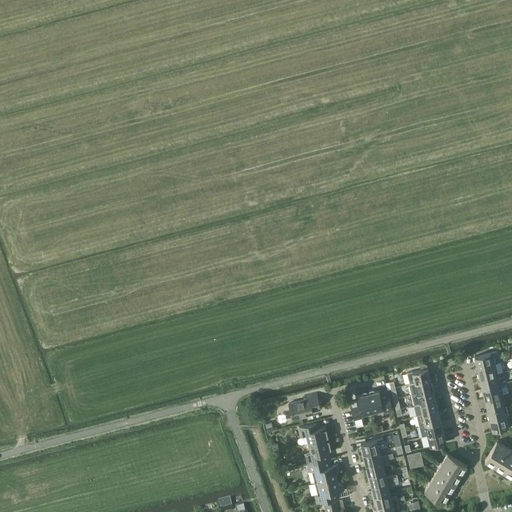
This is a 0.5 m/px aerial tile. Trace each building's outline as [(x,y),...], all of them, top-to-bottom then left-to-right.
[(474,356),(477,366),(495,362),(494,356),(498,355),(497,350),(474,356)] [(498,373),(495,362),(477,366),(480,377),(498,373)] [(431,378),(428,367),(406,373),(409,383),(431,378)] [(500,383),(498,373),(480,377),(482,388),(500,383)] [(411,394),(434,388),(431,378),(409,383),(408,383),(411,394)] [(485,398),(503,394),(500,383),(482,388),(485,398)] [(414,404),(419,403),(436,399),(434,388),(411,394),(414,405),(414,404)] [(379,391),(379,390),(368,392),(373,410),(383,408),(384,411),(392,409),(389,396),(388,389),(379,391)] [(363,416),(362,413),(373,410),(368,392),(357,395),(358,397),(350,399),(351,405),(354,418),(363,416)] [(312,409),(320,407),(316,393),(304,396),(304,399),(289,403),(293,418),(313,413),(312,409)] [(505,404),(503,394),(485,398),(487,409),(505,404)] [(414,404),(414,405),(417,415),(439,409),(436,399),(419,403),(414,404)] [(490,419),(508,415),(505,404),(487,409),(490,419)] [(417,415),(420,425),(441,420),(439,409),(417,415)] [(511,426),(508,415),(490,419),(492,430),(511,426)] [(444,431),(441,420),(420,425),(422,436),(427,435),(444,431)] [(298,426),(301,437),(302,436),(306,435),(308,443),(329,438),(326,425),(321,426),(320,421),(298,426)] [(447,441),(444,431),(427,435),(430,445),(447,441)] [(393,435),(395,446),(401,444),(398,433),(393,435)] [(361,447),(363,453),(379,449),(378,443),(384,442),(382,437),(360,442),(361,446),(361,447)] [(310,452),(306,453),(305,453),(307,463),(328,458),(326,452),(332,450),(329,438),(308,443),(310,452)] [(485,460),(511,476),(511,450),(497,441),(485,460)] [(379,449),(363,453),(364,459),(366,461),(366,464),(388,458),(392,457),(391,453),(391,454),(387,454),(381,455),(379,449)] [(410,467),(423,464),(420,451),(407,454),(410,467)] [(444,502),(467,465),(447,453),(424,490),(444,502)] [(309,471),(311,470),(314,482),(337,476),(336,472),(339,468),(337,463),(331,464),(329,463),(328,458),(307,463),(309,471)] [(366,469),(368,475),(385,470),(383,465),(389,463),(388,458),(366,464),(367,467),(366,469)] [(386,476),(385,470),(368,475),(369,480),(371,482),(371,485),(393,479),(398,478),(397,473),(386,476)] [(338,481),(337,476),(314,482),(316,494),(315,494),(317,502),(340,497),(339,489),(344,488),(343,484),(338,481)] [(372,490),(373,495),(390,491),(388,486),(394,484),(393,479),(371,485),(372,488),(372,490)] [(376,503),(376,506),(398,500),(397,496),(391,497),(390,491),(373,495),(374,501),(376,503)] [(230,498),(218,501),(219,502),(220,507),(220,509),(232,506),(231,504),(230,499),(230,498)] [(343,511),(342,507),(344,506),(342,498),(324,502),(327,511),(321,511),(343,511)] [(399,505),(398,500),(376,506),(377,509),(377,511),(376,511),(394,511),(394,507),(399,505)] [(420,507),(418,500),(415,501),(411,502),(412,509),(420,507)]
